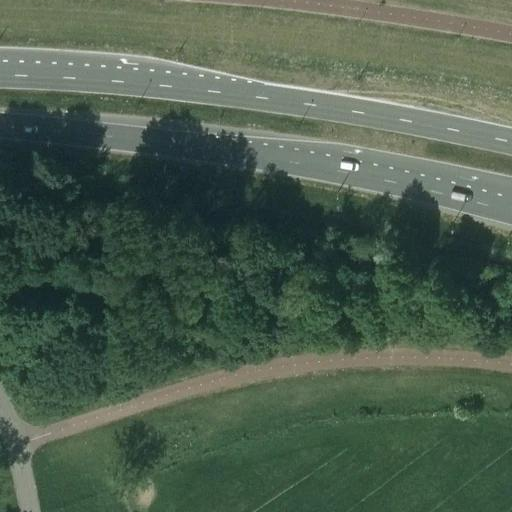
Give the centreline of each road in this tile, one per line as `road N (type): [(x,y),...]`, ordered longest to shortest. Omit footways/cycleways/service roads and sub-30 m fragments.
road 1 (secondary): [(0,126),(343,168),(511,204)]
road 2 (secondary): [(511,142),(350,108),(0,74)]
